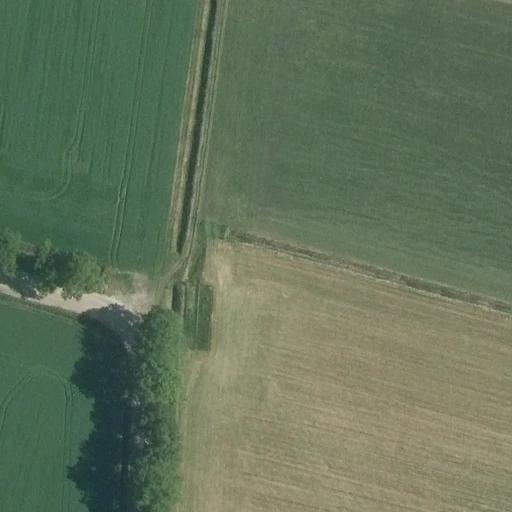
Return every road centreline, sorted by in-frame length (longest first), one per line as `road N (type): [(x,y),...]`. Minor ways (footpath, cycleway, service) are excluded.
road 1 (track): [(136,511),(147,377),(128,326)]
road 2 (track): [(128,326),(105,309),(0,277)]
